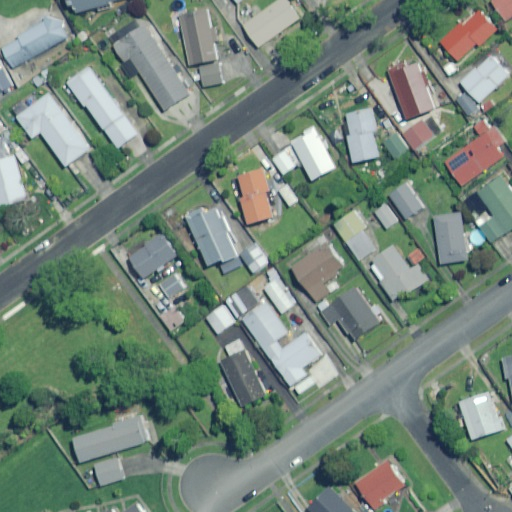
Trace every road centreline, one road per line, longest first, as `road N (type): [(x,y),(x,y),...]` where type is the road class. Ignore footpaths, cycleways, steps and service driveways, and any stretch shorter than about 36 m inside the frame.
road 1 (residential): [(0,295),(406,0)]
road 2 (residential): [(387,378),(255,471),(210,488)]
road 3 (residential): [(387,378),(479,511)]
road 4 (residential): [(511,289),(387,378)]
